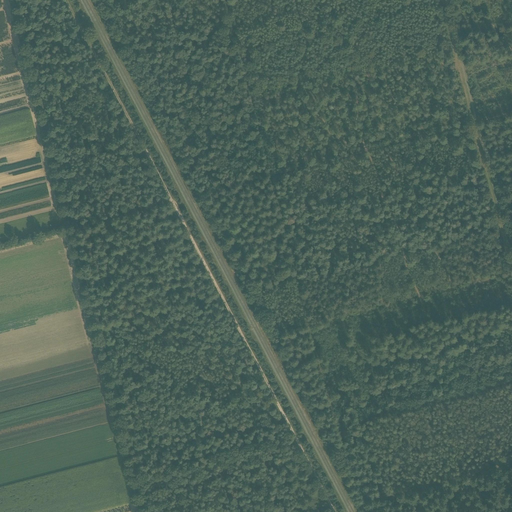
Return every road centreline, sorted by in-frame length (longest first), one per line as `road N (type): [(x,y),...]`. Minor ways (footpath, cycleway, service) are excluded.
road 1 (track): [(226,0),(366,498),(511,462)]
road 2 (track): [(69,0),(332,511)]
road 3 (track): [(14,0),(144,511)]
road 4 (track): [(511,276),(440,0)]
road 5 (track): [(511,113),(271,175)]
